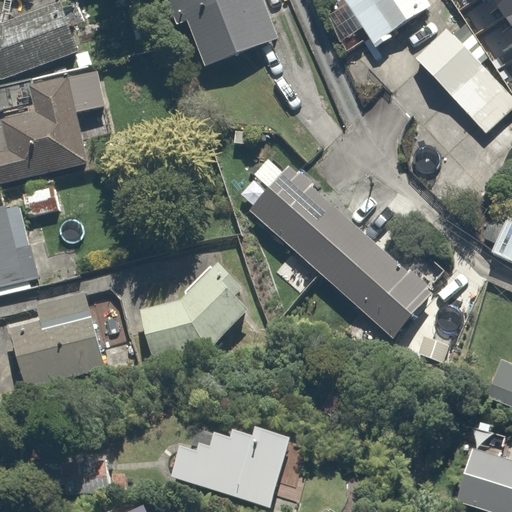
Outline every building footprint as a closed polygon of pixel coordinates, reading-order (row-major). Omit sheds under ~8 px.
[(301,39),(284,0),(186,0),(217,74),(301,39)] [(348,0),(347,1),(381,52),(442,12),(434,0),(348,0)] [(13,28),(0,23),(0,75),(6,78),(85,51),(71,9),(13,28)] [(511,94),(452,27),(418,58),(491,139),(511,120),(511,94)] [(106,78),(37,90),(43,120),(0,127),(0,186),(104,167),(100,149),(119,146),(106,78)] [(440,290),(295,172),(254,224),(399,341),(440,290)] [(27,215),(0,222),(0,297),(46,285),(27,215)] [(511,225),(507,223),(493,253),(511,261),(511,225)] [(192,303),(145,316),(162,369),(211,353),(262,311),(220,261),(183,292),(192,303)] [(117,372),(99,301),(45,315),(49,329),(17,338),(33,395),(117,372)] [(511,363),(505,361),(488,401),(511,410),(511,363)] [(187,451),(176,484),(265,511),(289,511),(300,480),(285,475),(294,444),(254,431),(249,448),(213,437),(206,457),(187,451)] [(511,511),(511,464),(477,451),(458,499),(491,511),(511,511)] [(112,464),(60,475),(66,503),(118,492),(112,464)]
